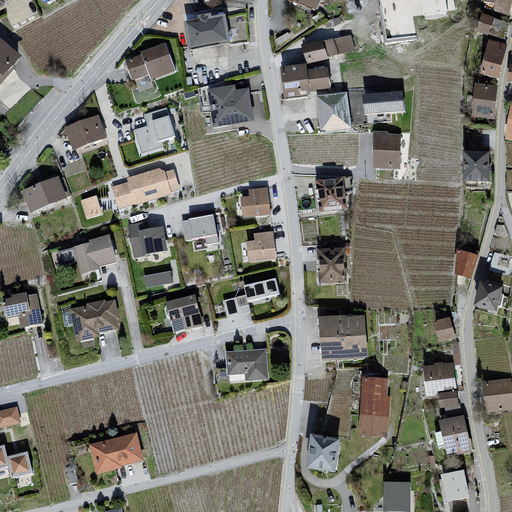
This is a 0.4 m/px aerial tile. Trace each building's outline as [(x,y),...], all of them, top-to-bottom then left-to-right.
[(293,0),(316,9),(319,0),(293,0)] [(506,14),(509,0),(485,0),(485,3),(496,6),(495,11),(506,14)] [(191,45),(192,50),(193,50),(192,48),(229,41),(229,43),(230,43),(230,46),(249,43),(248,30),(247,9),(236,7),(231,7),(223,8),(225,19),(211,22),(211,18),(201,19),(202,23),(188,26),(191,45)] [(491,35),(495,21),(484,17),(479,31),(491,35)] [(382,22),(385,42),(385,45),(408,41),(408,40),(414,38),(413,29),(406,31),(404,18),(396,20),(384,22),(382,22)] [(335,27),(341,24),(340,19),(333,19),(325,22),(327,29),(335,27)] [(495,21),(491,35),(505,39),(509,25),(495,21)] [(489,38),(491,35),(479,31),(474,29),(472,34),(489,38)] [(342,50),(339,40),(333,42),(333,41),(322,44),(306,48),(311,63),(327,59),(326,56),(337,54),(336,52),(342,50)] [(500,79),(506,48),(491,44),(484,75),(500,79)] [(18,59),(3,46),(0,49),(0,80),(9,69),(18,59)] [(127,63),(128,67),(133,80),(149,74),(152,80),(151,77),(174,68),(175,72),(176,72),(166,46),(142,55),(143,57),(127,63)] [(284,87),(286,100),(304,98),(309,97),(308,91),(328,88),(328,87),(325,72),(310,74),(310,73),(305,73),(304,69),(284,71),(287,86),(284,87)] [(198,89),(202,113),(214,111),(217,124),(216,124),(217,126),(218,126),(238,122),(252,120),(247,93),(247,92),(230,95),(230,90),(232,90),(231,89),(228,89),(228,90),(227,90),(226,81),(198,89)] [(496,89),(487,88),(478,88),(476,115),(493,117),(496,89)] [(32,89),(1,118),(16,131),(17,130),(44,99),(43,99),(32,89)] [(364,96),(365,117),(405,115),(404,94),(364,96)] [(325,128),(338,127),(348,125),(346,115),(344,98),(322,101),(325,128)] [(167,109),(145,116),(148,127),(135,131),(140,149),(176,138),(167,109)] [(69,130),(72,139),(76,150),(77,149),(77,148),(84,145),(85,146),(86,146),(86,145),(102,139),(107,137),(103,124),(97,124),(95,119),(86,122),(87,124),(78,127),(69,130)] [(399,138),(377,138),(376,167),(398,167),(399,138)] [(490,182),(489,155),(466,155),(467,188),(490,188),(489,182),(490,182)] [(170,191),(178,189),(173,172),(164,175),(164,173),(159,171),(129,180),(131,184),(114,189),(120,208),(136,203),(137,204),(170,194),(170,191)] [(322,203),(323,211),(345,208),(343,194),(341,181),(341,177),(318,176),(319,184),(320,192),(317,192),(319,203),(322,203)] [(33,202),(37,210),(71,196),(65,178),(64,177),(56,180),(55,177),(47,181),(46,181),(48,185),(26,194),(30,203),(33,202)] [(352,178),(341,177),(341,181),(343,194),(352,193),(353,181),(352,181),(352,178)] [(267,190),(251,192),(252,199),(243,200),(245,217),(270,214),(267,190)] [(88,218),(101,214),(96,198),(83,202),(88,218)] [(190,221),(193,240),(206,238),(207,246),(219,243),(214,216),(190,221)] [(166,251),(165,241),(163,229),(146,232),(145,224),(130,227),(135,251),(144,249),(145,255),(166,251)] [(495,235),(497,235),(509,237),(504,225),(498,225),(495,235)] [(276,258),(273,234),(256,236),(257,243),(249,244),(251,262),(276,258)] [(97,265),(116,261),(109,237),(91,242),(92,245),(76,249),(61,253),(64,263),(78,259),(82,274),(94,271),(99,270),(97,265)] [(460,248),(458,274),(472,278),(479,253),(460,248)] [(344,251),(320,253),(321,262),(318,262),(319,273),(322,273),(322,282),(345,281),(344,251)] [(495,253),(487,281),(499,284),(501,274),(511,276),(511,255),(495,253)] [(511,276),(501,274),(499,284),(511,287),(511,285),(511,276)] [(244,287),(248,303),(280,295),(276,279),(244,287)] [(483,284),(477,306),(496,312),(498,307),(501,307),(504,295),(501,295),(502,290),(485,285),(483,284)] [(43,325),(43,324),(37,294),(28,296),(27,294),(12,297),(13,299),(4,301),(4,304),(7,317),(24,313),(24,315),(24,317),(25,317),(26,323),(27,328),(43,325)] [(202,326),(201,323),(195,298),(168,304),(166,309),(168,317),(172,320),(175,333),(188,330),(191,329),(202,326)] [(224,302),(228,318),(234,316),(230,300),(224,302)] [(96,332),(115,328),(113,317),(116,317),(113,304),(104,306),(103,304),(91,307),(91,309),(74,312),(79,339),(97,335),(96,332)] [(345,319),(326,320),(322,321),(325,361),(348,359),(348,358),(367,356),(364,319),(345,320),(345,319)] [(453,337),(448,320),(436,324),(441,341),(453,338),(453,337)] [(253,353),(229,355),(230,369),(216,370),(218,397),(267,386),(267,378),(264,352),(253,353)] [(443,394),(445,408),(459,404),(464,404),(462,391),(455,392),(451,366),(443,367),(442,365),(436,366),(437,368),(426,369),(428,379),(425,380),(427,396),(431,396),(443,394)] [(365,398),(385,399),(386,381),(366,380),(365,398)] [(485,385),(489,411),(495,410),(502,409),(511,407),(511,400),(509,382),(485,385)] [(364,415),(384,416),(385,399),(365,398),(364,415)] [(459,404),(445,408),(449,421),(462,417),(459,404)] [(17,408),(0,412),(0,428),(20,423),(18,415),(17,408)] [(383,436),(384,416),(364,415),(363,435),(383,436)] [(470,451),(462,420),(443,425),(445,431),(442,432),(435,434),(437,441),(439,448),(445,447),(449,446),(450,453),(459,450),(459,454),(470,451)] [(99,471),(115,467),(120,466),(119,465),(140,459),(135,437),(115,442),(115,441),(104,444),(105,445),(93,447),(99,471)] [(313,446),(311,456),(310,468),(335,472),(339,442),(314,438),(313,446)] [(0,469),(9,467),(10,467),(8,458),(5,447),(0,447),(0,469)] [(10,467),(9,467),(12,479),(33,474),(28,453),(20,455),(19,455),(18,455),(17,455),(16,456),(15,456),(8,458),(10,467)] [(67,471),(70,484),(77,483),(74,469),(67,471)] [(448,501),(467,498),(469,497),(466,482),(464,472),(443,476),(448,501)] [(387,503),(386,511),(409,511),(410,484),(387,484),(387,493),(386,494),(385,494),(385,495),(384,496),(384,497),(383,498),(384,499),(384,500),(384,501),(385,501),(385,502),(386,503),(387,503)]
